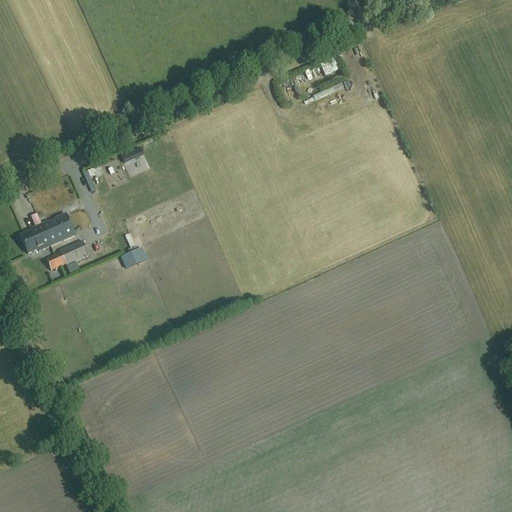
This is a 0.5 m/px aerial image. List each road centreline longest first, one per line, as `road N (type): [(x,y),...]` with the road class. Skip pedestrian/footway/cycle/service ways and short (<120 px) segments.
road 1 (unclassified): [(0,191),(362,25),(350,0)]
road 2 (unclassified): [(107,511),(0,285)]
